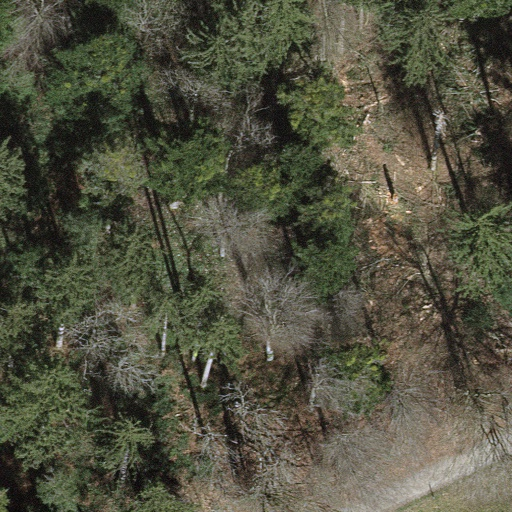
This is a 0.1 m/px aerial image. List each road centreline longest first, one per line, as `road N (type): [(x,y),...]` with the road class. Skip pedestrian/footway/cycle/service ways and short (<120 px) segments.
road 1 (track): [(353,511),(511,436)]
road 2 (track): [(0,21),(142,0)]
